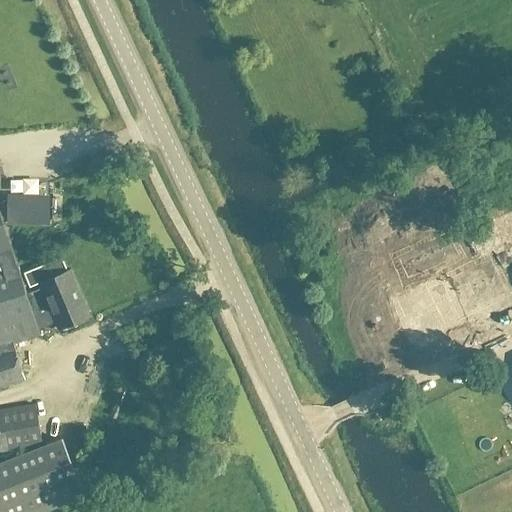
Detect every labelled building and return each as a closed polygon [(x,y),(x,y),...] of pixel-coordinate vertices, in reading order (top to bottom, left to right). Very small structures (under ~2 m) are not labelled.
[(97,162),(94,153),(88,155),(92,165),(97,162)] [(0,387),(24,380),(13,348),(12,344),(38,336),(36,330),(54,322),(58,329),(89,316),(70,270),(38,283),(41,289),(25,295),(12,251),(2,220),(7,219),(7,212),(47,212),(48,200),(7,200),(7,201),(0,202),(0,387)] [(511,205),(482,212),(485,227),(472,229),(476,249),(511,241),(511,205)] [(37,234),(23,236),(26,252),(39,250),(37,234)] [(393,311),(412,352),(511,315),(511,286),(506,271),(473,284),(460,247),(394,270),(406,300),(420,294),(423,301),(393,311)] [(0,451),(40,445),(34,405),(0,410),(0,451)] [(0,462),(0,511),(41,511),(84,496),(61,439),(0,462)]
